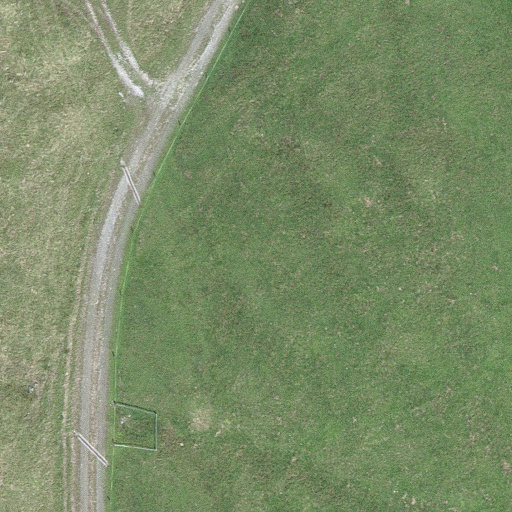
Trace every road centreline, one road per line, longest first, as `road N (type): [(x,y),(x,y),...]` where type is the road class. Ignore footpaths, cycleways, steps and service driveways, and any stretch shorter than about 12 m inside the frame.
road 1 (track): [(208,0),(116,180),(91,277),(81,379),(83,511)]
road 2 (track): [(88,0),(143,118)]
